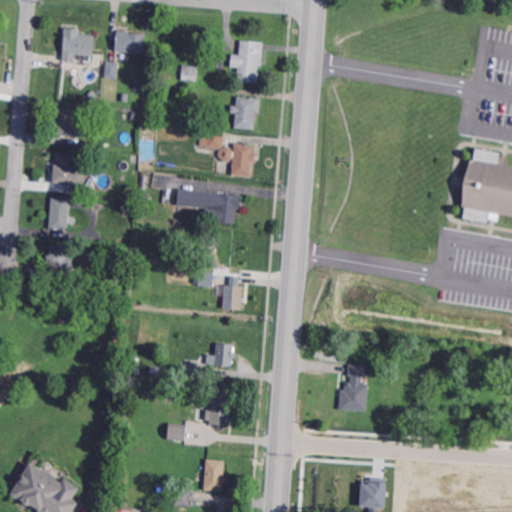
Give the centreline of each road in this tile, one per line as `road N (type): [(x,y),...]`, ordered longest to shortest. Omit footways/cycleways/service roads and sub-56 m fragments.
road 1 (tertiary): [(317,0),(278,511)]
road 2 (residential): [(29,0),(10,244)]
road 3 (residential): [(284,441),(511,456)]
